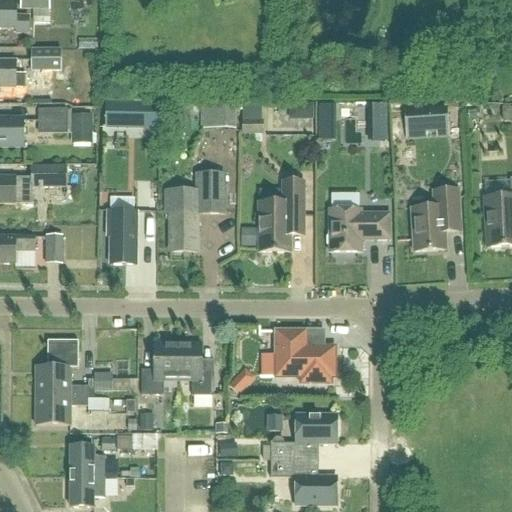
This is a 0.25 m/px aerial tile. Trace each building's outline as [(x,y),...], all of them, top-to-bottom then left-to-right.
[(49,0),(20,0),(20,11),(49,12),(49,0)] [(15,5),(0,4),(0,31),(15,32),(15,35),(27,35),(27,19),(15,19),(15,5)] [(60,52),(31,52),(30,74),(60,75),(60,52)] [(15,64),(0,64),(0,91),(15,92),(15,90),(25,90),(25,77),(15,77),(15,64)] [(234,130),(234,102),(216,102),(216,131),(234,130)] [(67,137),(67,112),(38,112),(38,137),(67,137)] [(24,122),(0,122),(0,150),(24,151),(24,122)] [(320,124),(320,143),(333,143),(333,124),(320,124)] [(82,149),(98,146),(95,127),(79,130),(82,149)] [(66,191),(66,169),(31,169),(31,191),(66,191)] [(226,176),(198,175),(198,192),(167,192),(167,215),(171,215),(170,253),(198,253),(199,215),(225,215),(226,176)] [(15,180),(0,180),(0,208),(15,208),(15,180)] [(511,180),(511,181),(511,193),(511,198),(485,200),(488,250),(511,248),(511,180)] [(305,184),(283,184),(283,205),(259,205),(259,254),(292,254),(292,220),(305,220),(305,184)] [(462,234),(459,192),(434,193),(435,209),(412,211),(415,254),(447,252),(446,235),(462,234)] [(138,213),(108,212),(107,240),(111,240),(110,267),(137,267),(138,213)] [(362,216),(362,212),(330,212),(330,254),(362,254),(362,239),(372,239),(372,242),(391,242),(390,216),(362,216)] [(15,239),(15,238),(0,238),(0,266),(15,267),(15,254),(34,254),(34,239),(15,239)] [(62,238),(45,238),(45,266),(62,266),(62,238)] [(324,349),(324,333),(276,333),(276,357),(260,357),(260,379),(276,379),(301,380),(301,386),(331,386),(331,380),(335,380),(335,349),(324,349)] [(36,398),(88,399),(88,388),(71,388),(71,370),(79,370),(79,343),(48,343),(48,369),(36,369),(36,398)] [(164,383),(178,383),(179,347),(155,346),(155,372),(142,372),(142,398),(164,398),(164,383)] [(179,347),(178,383),(192,383),(192,398),(214,399),(214,373),(202,373),(202,347),(179,347)] [(140,396),(140,381),(116,382),(117,397),(140,396)] [(88,399),(36,398),(36,428),(71,428),(71,409),(88,409),(88,399)] [(113,412),(112,399),(91,401),(91,414),(113,412)] [(264,449),(263,462),(311,463),(311,447),(337,447),(337,418),(296,417),(296,445),(271,445),(271,449),(264,449)] [(135,436),(135,454),(160,455),(160,437),(135,436)] [(70,479),(105,479),(105,458),(94,458),(94,448),(71,448),(70,479)] [(311,463),(263,462),(263,463),(271,463),(270,480),(296,480),(296,508),(337,508),(337,479),(311,479),(311,463)] [(105,499),(105,482),(105,479),(70,479),(70,510),(94,510),(94,499),(105,499)]
